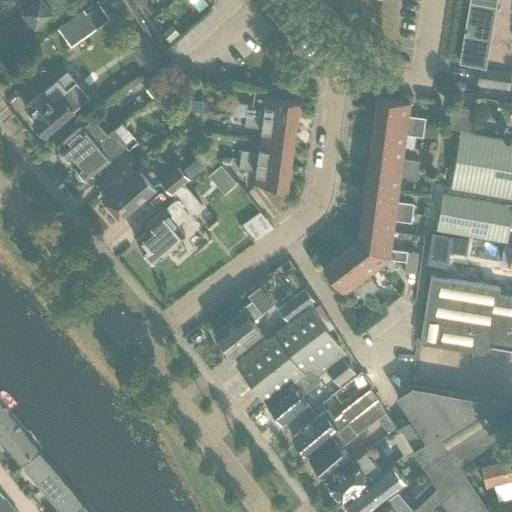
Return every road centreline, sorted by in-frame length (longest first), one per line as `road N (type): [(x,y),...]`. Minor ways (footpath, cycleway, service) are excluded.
road 1 (residential): [(134,349),(312,212),(333,81)]
road 2 (unclassified): [(134,349),(0,190)]
road 3 (unclassified): [(262,511),(134,349)]
road 4 (residential): [(333,81),(422,90),(436,0)]
